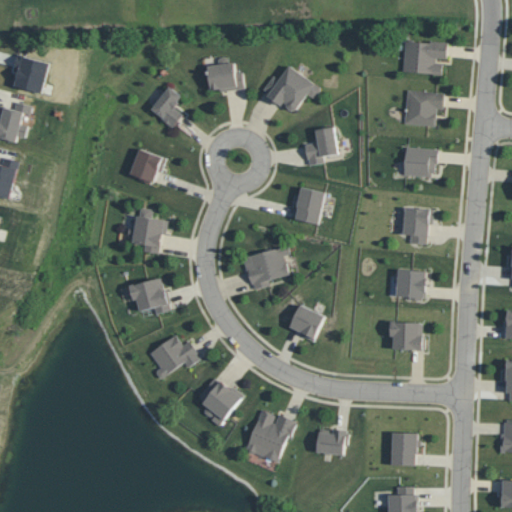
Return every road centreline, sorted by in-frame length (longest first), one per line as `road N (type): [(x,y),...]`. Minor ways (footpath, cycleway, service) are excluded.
road 1 (residential): [(487,53),(460,511)]
road 2 (residential): [(239,168),(209,242),(207,268),(225,323),(251,352),(321,388),(463,393)]
